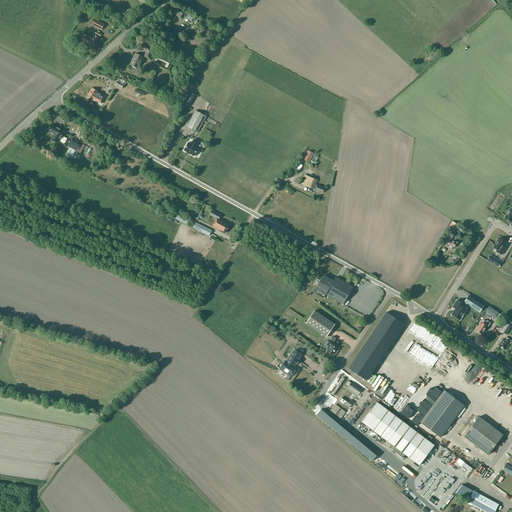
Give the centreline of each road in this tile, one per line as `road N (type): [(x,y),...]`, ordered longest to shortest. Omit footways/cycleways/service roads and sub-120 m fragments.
road 1 (tertiary): [(390,290),(54,97)]
road 2 (track): [(36,497),(118,409),(218,511)]
road 3 (unclassified): [(343,424),(320,397),(390,290)]
road 4 (unclassified): [(54,97),(165,0)]
road 5 (residential): [(434,318),(495,223),(511,234)]
